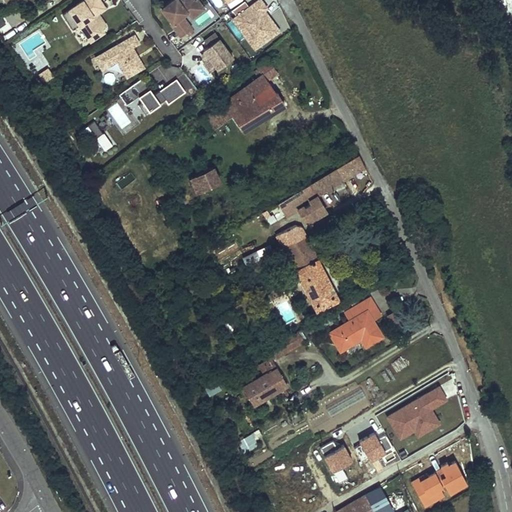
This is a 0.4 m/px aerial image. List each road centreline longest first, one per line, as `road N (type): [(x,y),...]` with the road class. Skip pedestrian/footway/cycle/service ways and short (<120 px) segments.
road 1 (residential): [(288,0),(444,321),(490,437),(507,511)]
road 2 (motorway): [(182,511),(0,171)]
road 3 (motorway): [(0,255),(138,511)]
